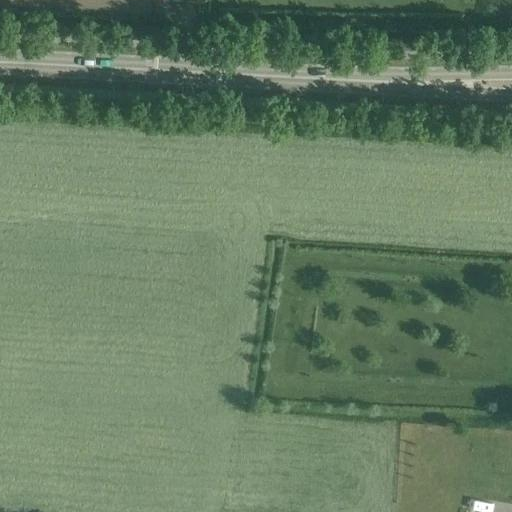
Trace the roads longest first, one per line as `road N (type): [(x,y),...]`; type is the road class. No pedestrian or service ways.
road 1 (secondary): [(326,79),(0,62)]
road 2 (secondary): [(326,79),(368,89),(511,96)]
road 3 (secondary): [(511,74),(326,79)]
